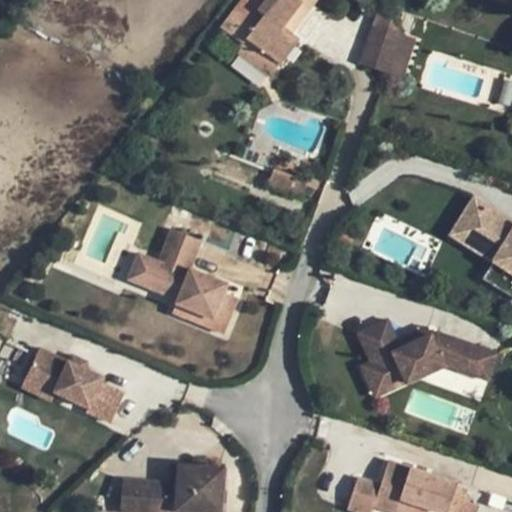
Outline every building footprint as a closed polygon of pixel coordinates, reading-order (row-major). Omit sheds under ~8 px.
[(242,0),(221,28),(243,45),(247,40),(279,65),(299,38),(291,33),(283,27),(303,0),(242,0)] [(316,0),(303,0),(283,27),(291,33),(316,0)] [(386,71),(399,31),(380,9),(362,64),(386,71)] [(399,31),(386,71),(405,77),(418,37),(399,31)] [(279,65),(247,40),(243,45),(238,51),(271,76),(279,65)] [(448,236),(493,263),(511,275),(511,224),(471,199),(448,236)] [(214,314),(208,327),(224,333),(238,299),(223,293),(227,283),(191,269),(202,241),(172,229),(159,261),(149,258),(139,284),(178,299),(214,314)] [(149,258),(138,253),(127,279),(139,284),(149,258)] [(511,275),(493,263),(484,279),(511,294),(511,275)] [(172,312),(208,327),(214,314),(178,299),(172,312)] [(445,365),(472,375),(482,348),(437,331),(430,334),(432,337),(420,343),(419,339),(400,348),(396,341),(387,320),(358,333),(370,361),(361,366),(371,388),(403,374),(406,382),(445,365)] [(419,339),(430,334),(427,326),(396,341),(400,348),(419,339)] [(430,334),(419,339),(420,343),(432,337),(430,334)] [(111,422),(124,393),(101,382),(103,378),(69,362),(39,348),(26,378),(55,392),(88,407),(86,411),(111,422)] [(472,375),(488,380),(497,354),(482,348),(472,375)] [(69,362),(85,369),(89,362),(72,355),(69,362)] [(375,397),(406,382),(403,374),(371,388),(375,397)] [(55,392),(26,378),(22,386),(52,400),(55,392)] [(370,511),(373,505),(393,511),(395,511),(400,498),(429,508),(440,511),(447,511),(457,483),(388,461),(380,486),(357,478),(347,508),(357,511),(370,511)] [(175,510),(177,510),(203,511),(220,511),(225,468),(179,464),(177,483),(170,483),(123,480),(120,511),(149,511),(150,508),(152,489),(176,490),(175,510)] [(170,483),(177,483),(179,464),(171,464),(170,483)] [(150,508),(175,510),(176,490),(152,489),(150,508)] [(395,511),(427,511),(429,508),(400,498),(395,511)]
